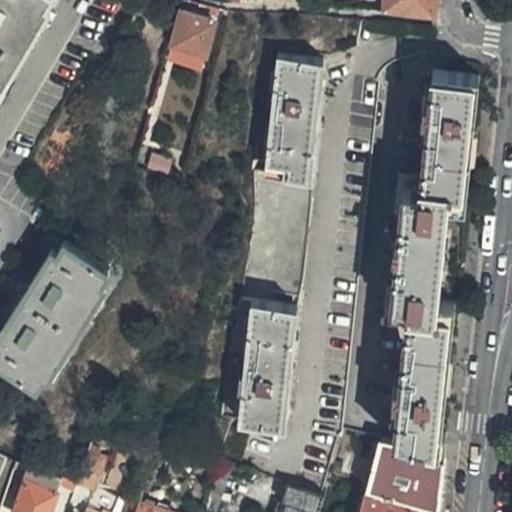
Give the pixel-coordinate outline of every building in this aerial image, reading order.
[(0,0),(0,95),(41,29),(47,19),(42,16),(51,0),(0,0)] [(384,0),(384,10),(435,13),(436,0),(384,0)] [(218,9),(201,4),(198,15),(182,10),(173,42),(206,51),(218,9)] [(344,132),(370,134),(374,82),(342,79),(322,77),(324,58),(307,54),(278,50),(271,93),(261,150),(257,167),(304,175),(296,219),(290,257),(281,303),(317,305),(327,307),(331,259),(338,190),(342,150),(344,132)] [(447,451),(448,431),(442,430),(447,387),(453,334),(456,299),(439,298),(444,249),(449,202),(466,205),(469,180),(475,119),(480,74),(435,69),(431,101),(423,101),(420,118),(428,118),(427,130),(422,176),(399,173),(395,214),(401,214),(398,241),(393,241),(392,251),(397,252),(393,288),(387,287),(382,320),(407,322),(400,387),(393,387),(392,403),(398,404),(394,440),(447,451)] [(314,425),(340,428),(357,266),(370,134),(344,132),(342,150),(338,190),(331,259),(327,307),(323,338),(314,425)] [(43,401),(98,315),(94,311),(102,298),(58,269),(44,290),(40,287),(6,342),(0,351),(0,392),(30,412),(38,399),(43,401)] [(275,337),(281,303),(235,295),(231,314),(222,366),(214,412),(259,419),(265,394),(275,337)] [(442,495),(447,451),(394,440),(383,437),(369,490),(409,501),(431,507),(440,510),(442,495)] [(74,489),(73,491),(92,497),(103,468),(95,465),(98,456),(87,452),(76,481),(74,489)] [(17,459),(14,465),(28,470),(15,509),(22,511),(48,511),(58,484),(74,489),(76,481),(17,459)] [(429,511),(431,507),(409,501),(369,490),(363,511),(429,511)] [(174,511),(139,502),(135,511),(174,511)]
